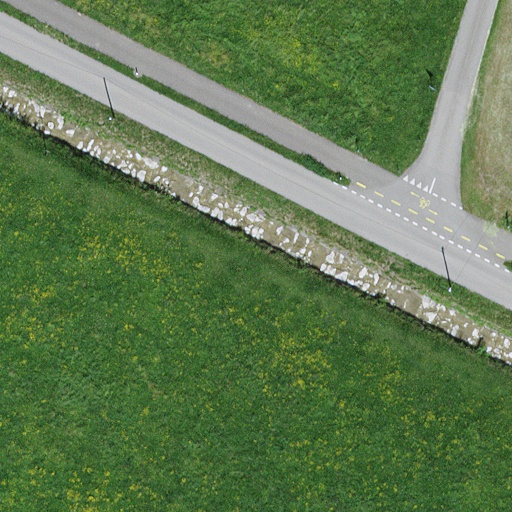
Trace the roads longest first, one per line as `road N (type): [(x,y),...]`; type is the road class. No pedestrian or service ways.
road 1 (unclassified): [(511,296),(0,36)]
road 2 (track): [(421,252),(490,0)]
